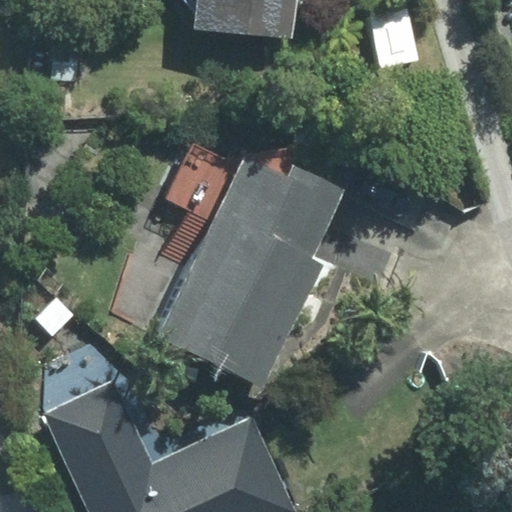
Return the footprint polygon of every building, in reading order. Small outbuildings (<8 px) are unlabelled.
[(189,0),(188,16),(285,27),(288,0),(189,0)] [(61,85),(30,83),(29,111),(60,113),(61,85)] [(253,380),(314,257),(300,249),(334,182),(283,157),(278,167),(237,147),(146,328),(253,380)] [(50,330),(67,311),(46,292),(29,311),(50,330)] [(87,511),(284,511),(294,508),(251,409),(146,456),(109,371),(39,403),(87,511)]
